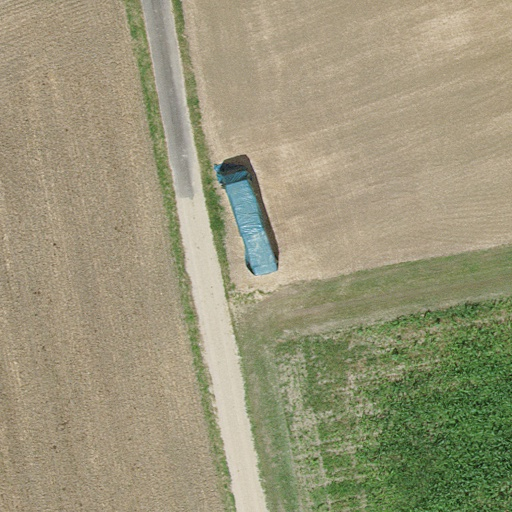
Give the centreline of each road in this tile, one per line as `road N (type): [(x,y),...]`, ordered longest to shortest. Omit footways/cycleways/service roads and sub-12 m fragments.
road 1 (track): [(146,0),(242,511)]
road 2 (track): [(212,328),(511,279)]
